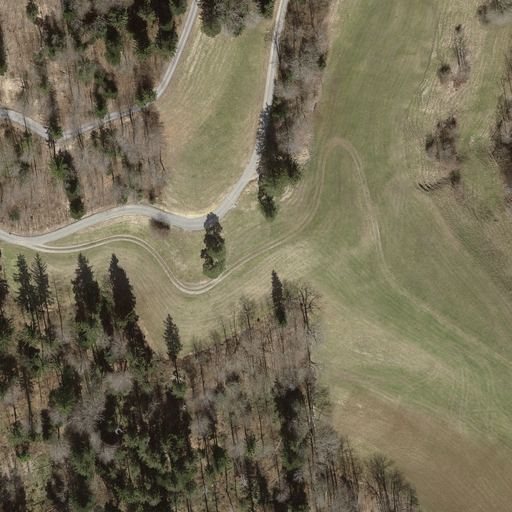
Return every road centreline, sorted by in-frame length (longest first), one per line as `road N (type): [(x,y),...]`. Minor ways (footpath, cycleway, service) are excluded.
road 1 (track): [(24,241),(61,249),(127,237),(151,250),(181,287),(203,289),(306,221),(326,149),(336,143),(359,168),(377,241)]
road 2 (track): [(283,0),(261,139),(245,179),(216,217),(190,226),(126,209),(39,241),(0,232)]
road 3 (unclassified): [(0,114),(66,136),(147,103),(164,86),(196,0)]
